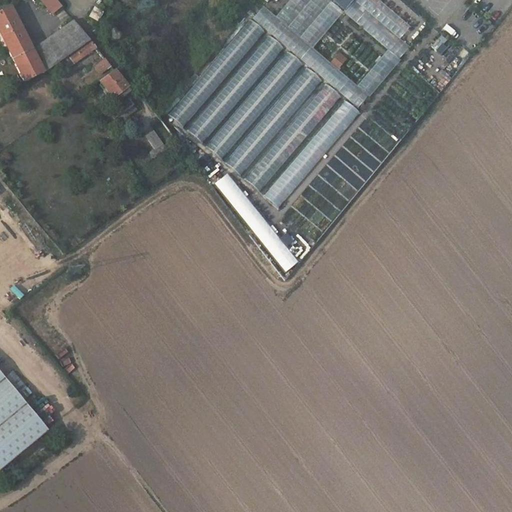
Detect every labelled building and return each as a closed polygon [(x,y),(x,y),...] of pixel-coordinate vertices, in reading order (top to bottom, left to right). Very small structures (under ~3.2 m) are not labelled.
[(54,0),(38,0),(51,16),(61,8),(54,0)] [(395,6),(390,12),(401,21),(406,15),(395,6)] [(51,67),(45,57),(35,62),(29,51),(8,8),(0,12),(0,39),(21,81),(39,72),(41,74),(51,67)] [(101,13),(93,9),(88,17),(96,21),(101,13)] [(250,20),(166,113),(183,128),(264,32),(250,20)] [(53,35),(67,55),(87,41),(72,21),(53,35)] [(67,55),(53,35),(29,51),(35,62),(45,57),(51,67),(57,63),(67,55)] [(269,36),(187,131),(202,143),(283,48),(269,36)] [(67,55),(57,63),(63,72),(94,49),(87,41),(67,55)] [(288,52),(207,148),(221,160),(302,64),(288,52)] [(103,60),(93,67),(98,73),(108,66),(103,60)] [(307,69),(225,163),(240,176),(321,81),(307,69)] [(124,86),(112,72),(99,82),(112,99),(119,94),(117,91),(124,86)] [(326,85),(245,180),(259,192),(340,97),(326,85)] [(135,111),(127,100),(103,118),(107,124),(114,120),(117,124),(135,111)] [(150,133),(143,138),(151,149),(158,144),(150,133)] [(0,189),(0,225),(27,258),(44,243),(0,189)] [(0,474),(6,481),(54,442),(0,375),(0,474)]
